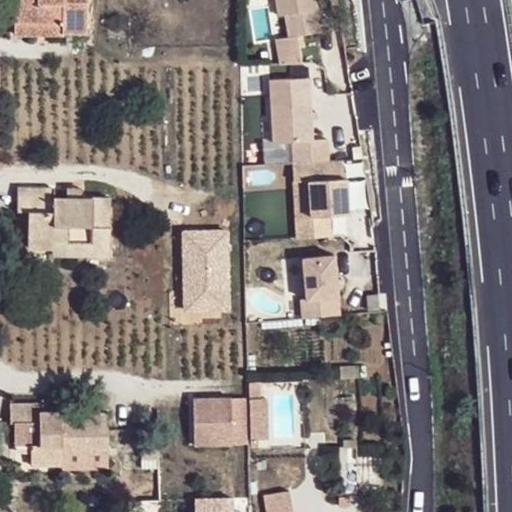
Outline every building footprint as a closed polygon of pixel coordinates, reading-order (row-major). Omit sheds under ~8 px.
[(14,0),(14,22),(63,22),(63,30),(87,30),(86,0),(14,0)] [(313,0),(274,0),(277,14),(285,12),(288,33),(318,29),(313,0)] [(63,22),(14,22),(14,36),(63,36),(63,30),(63,22)] [(307,69),(269,71),(272,140),(292,139),(311,138),(307,69)] [(342,177),(341,159),(326,160),(327,139),(292,139),(293,178),(308,178),(309,215),(294,216),(296,237),(327,235),(326,214),(346,213),(345,177),(342,177)] [(28,247),(53,246),(54,241),(89,241),(89,255),(109,255),(110,198),(54,198),(54,189),(17,189),(18,211),(28,211),(28,247)] [(229,229),(181,230),(182,313),(231,312),(229,229)] [(54,241),(53,246),(53,255),(89,255),(89,241),(54,241)] [(302,317),(308,316),(339,314),(334,255),(304,257),(306,297),(300,298),(302,317)] [(367,309),(379,308),(378,298),(366,299),(367,309)] [(259,381),(247,381),(248,438),(267,438),(265,396),(260,396),(259,381)] [(231,397),(193,399),(194,444),(232,443),(231,397)] [(70,451),(106,451),(107,413),(71,413),(72,417),(60,417),(60,412),(46,412),(46,404),(11,404),(11,422),(39,423),(38,443),(30,443),(30,463),(60,464),(60,457),(60,443),(70,443),(70,451)] [(158,438),(141,439),(142,458),(159,458),(158,438)] [(106,459),(106,451),(70,451),(70,443),(60,443),(60,457),(106,459)] [(293,511),(292,492),(263,494),(264,511),(293,511)] [(236,511),(237,499),(193,500),(193,511),(236,511)]
